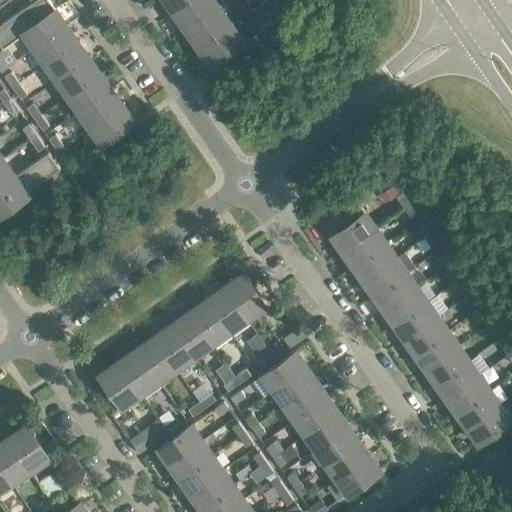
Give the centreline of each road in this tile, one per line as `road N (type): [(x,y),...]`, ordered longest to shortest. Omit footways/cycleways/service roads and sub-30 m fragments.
road 1 (residential): [(363,511),(433,462),(241,190)]
road 2 (residential): [(24,339),(241,190)]
road 3 (residential): [(241,190),(108,0)]
road 4 (residential): [(144,511),(24,339)]
road 5 (residential): [(241,190),(388,83)]
